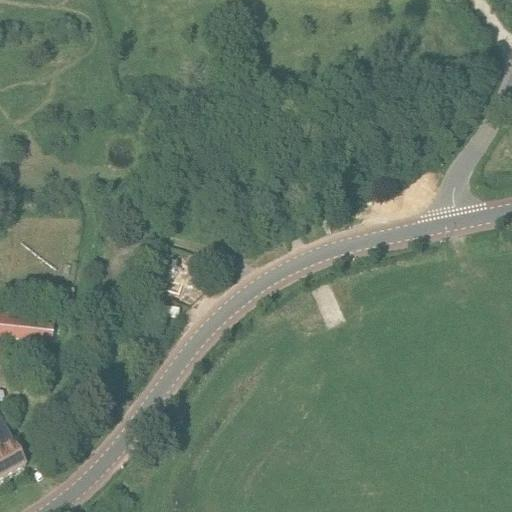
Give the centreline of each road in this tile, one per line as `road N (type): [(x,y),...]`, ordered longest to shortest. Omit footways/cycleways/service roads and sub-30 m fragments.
road 1 (secondary): [(46,511),(107,459),(205,329),(244,293),(309,256),(456,221)]
road 2 (unclassified): [(456,221),(455,174),(511,82)]
